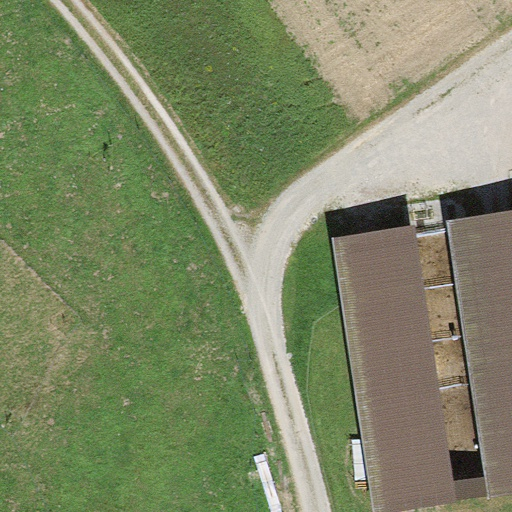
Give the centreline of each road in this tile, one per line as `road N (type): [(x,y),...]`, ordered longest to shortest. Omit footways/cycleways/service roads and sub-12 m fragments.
road 1 (track): [(260,310),(286,220),(357,153),(511,42)]
road 2 (track): [(260,310),(185,154),(58,0)]
road 3 (track): [(318,511),(260,310)]
